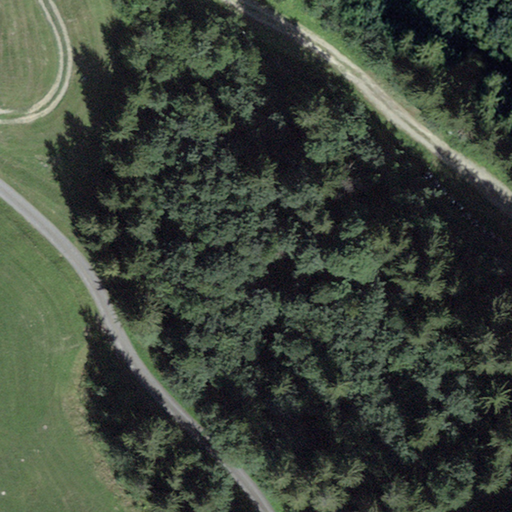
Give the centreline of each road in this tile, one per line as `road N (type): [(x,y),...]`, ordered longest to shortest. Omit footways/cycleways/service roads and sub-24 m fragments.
road 1 (track): [(336,53),(404,117),(511,198)]
road 2 (track): [(0,121),(28,119),(57,95),(62,47),(43,0)]
